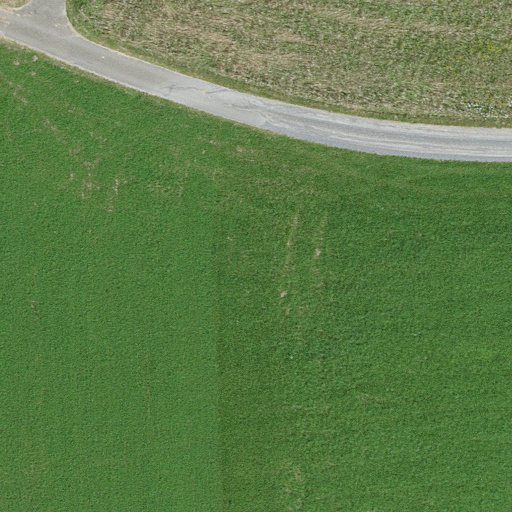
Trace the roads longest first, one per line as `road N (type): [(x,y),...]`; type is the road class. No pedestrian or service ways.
road 1 (track): [(190,93),(318,127),(511,143)]
road 2 (unclassified): [(0,19),(190,93)]
